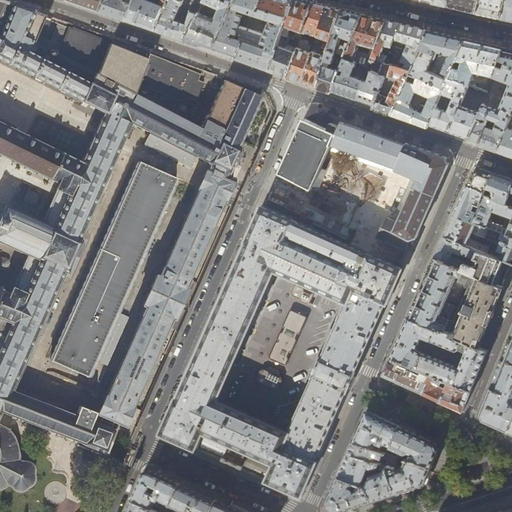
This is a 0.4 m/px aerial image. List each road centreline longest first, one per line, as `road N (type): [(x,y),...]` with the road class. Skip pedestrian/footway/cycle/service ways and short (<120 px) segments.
road 1 (residential): [(469,151),(26,0)]
road 2 (residential): [(364,388),(469,151)]
road 3 (residential): [(112,511),(142,446),(289,511)]
road 4 (residential): [(511,32),(366,0)]
road 5 (residential): [(303,511),(364,388)]
road 6 (residential): [(464,432),(511,314)]
